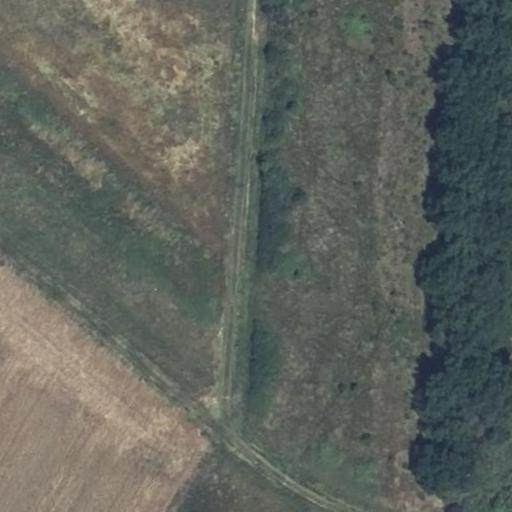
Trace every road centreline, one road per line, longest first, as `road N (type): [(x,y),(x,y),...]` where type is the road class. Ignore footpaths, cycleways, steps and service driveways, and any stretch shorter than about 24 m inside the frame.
road 1 (track): [(347,511),(245,447),(233,421),(253,0)]
road 2 (track): [(233,421),(0,240)]
